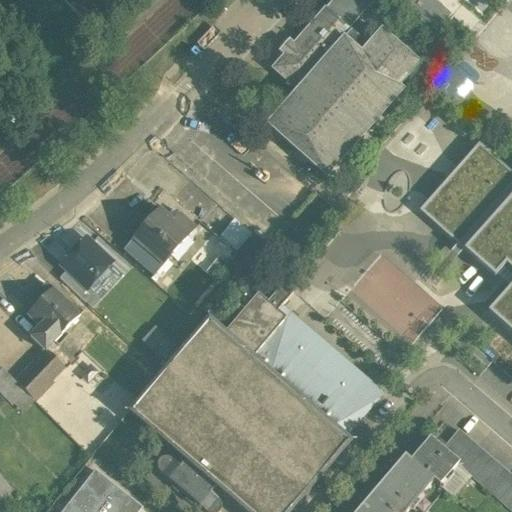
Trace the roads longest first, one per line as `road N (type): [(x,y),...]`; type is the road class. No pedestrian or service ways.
road 1 (residential): [(189,82),(74,193),(0,247)]
road 2 (residential): [(337,511),(450,377)]
